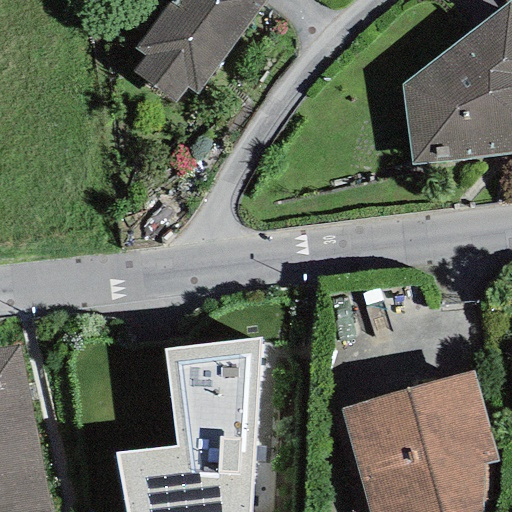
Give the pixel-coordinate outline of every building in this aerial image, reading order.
[(169,0),(133,51),(144,59),(132,74),(175,105),(187,87),(197,95),(265,0),(169,0)] [(511,5),(508,1),(401,84),(412,165),(511,153),(511,5)] [(249,511),(260,338),(163,348),(173,446),(115,453),(125,511),(249,511)] [(48,511),(17,345),(0,348),(0,511),(48,511)] [(473,371),(340,410),(366,511),(480,511),(485,466),(497,463),(473,371)]
